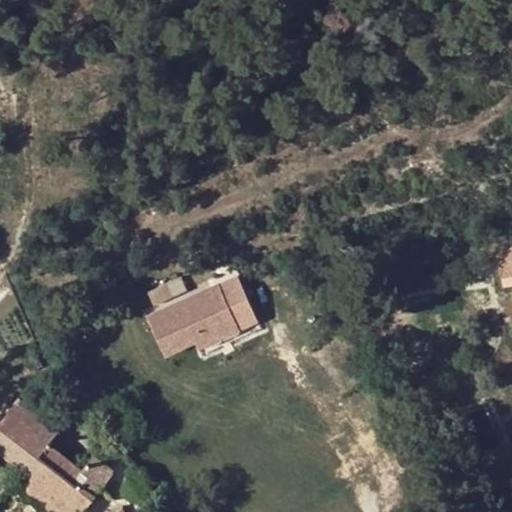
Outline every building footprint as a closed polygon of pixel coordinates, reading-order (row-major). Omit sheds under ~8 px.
[(183,276),(169,282),(172,293),(187,287),(183,276)] [(248,337),(224,279),(145,313),(163,355),(200,339),(206,355),(248,337)] [(459,319),(439,348),(466,367),(482,343),(465,332),(470,326),(459,319)] [(0,449),(25,470),(20,478),(64,511),(83,511),(103,486),(86,472),(48,442),(59,428),(20,398),(0,423),(0,449)] [(96,460),(86,472),(103,486),(112,472),(96,460)] [(64,511),(20,478),(15,486),(50,511),(64,511)]
